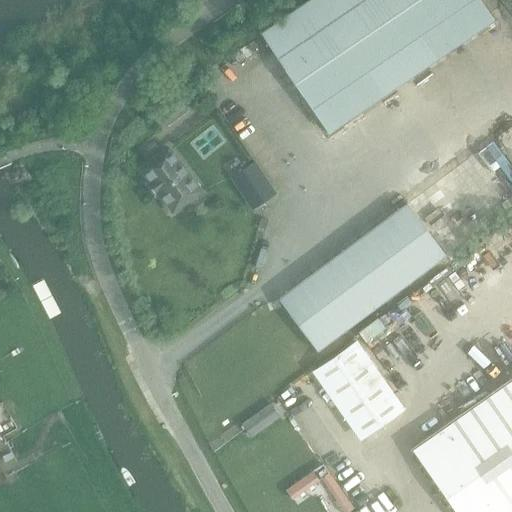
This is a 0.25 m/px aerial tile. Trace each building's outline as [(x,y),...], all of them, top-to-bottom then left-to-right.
[(476,0),(309,0),(259,35),(326,134),(491,21),(476,0)] [(197,86),(185,95),(191,103),(202,94),(197,86)] [(178,99),(168,107),(178,120),(188,112),(178,99)] [(167,149),(139,170),(148,182),(145,185),(154,196),(157,194),(171,212),(199,192),(167,149)] [(266,209),(253,192),(236,205),(249,221),(266,209)] [(404,205),(277,300),(316,351),(442,256),(404,205)] [(260,219),(257,231),(265,233),(268,222),(260,219)] [(352,344),(316,369),(364,438),(401,413),(352,344)] [(314,386),(306,376),(277,396),(284,407),(314,386)] [(454,511),(511,511),(511,378),(411,449),(454,511)] [(312,472),(285,491),(291,500),(318,481),(312,472)] [(330,473),(322,479),(345,511),(353,506),(330,473)]
